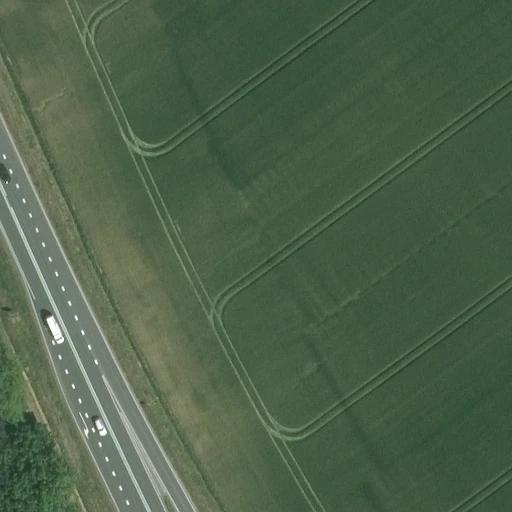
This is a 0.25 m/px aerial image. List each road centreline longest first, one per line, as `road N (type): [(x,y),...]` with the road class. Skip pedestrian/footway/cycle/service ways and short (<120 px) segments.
road 1 (trunk): [(86,382),(0,187)]
road 2 (trunk): [(181,511),(86,382)]
road 3 (trunk): [(142,511),(86,382)]
